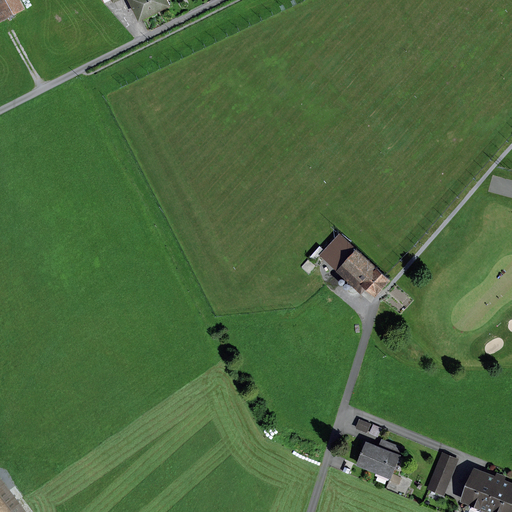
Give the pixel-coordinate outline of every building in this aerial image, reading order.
[(0,0),(0,20),(22,10),(17,0),(0,0)] [(166,0),(127,0),(138,22),(169,7),(166,0)] [(323,256),(361,291),(382,269),(344,233),(323,256)] [(356,466),(390,480),(400,455),(366,442),(356,466)] [(427,489),(444,496),(459,459),(442,453),(427,489)] [(464,500),(493,511),(511,511),(511,489),(474,475),(464,500)] [(24,511),(1,482),(0,483),(0,511),(24,511)]
